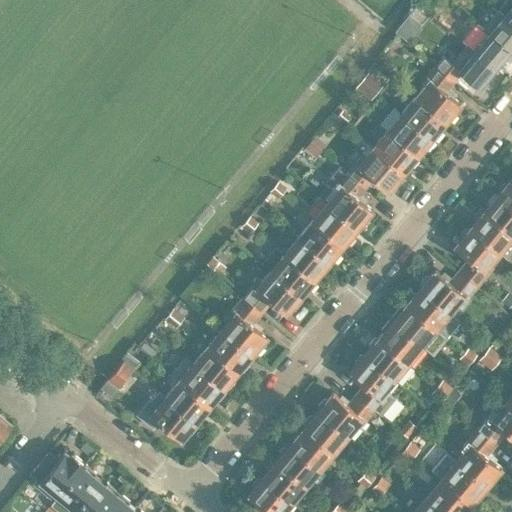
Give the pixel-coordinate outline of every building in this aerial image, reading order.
[(427,0),(422,6),(430,12),(435,7),(427,0)] [(511,0),(497,0),(492,6),(511,22),(511,0)] [(511,46),(511,22),(492,6),(478,23),(489,32),(510,49),(511,46)] [(407,19),(397,31),(409,41),(419,29),(407,19)] [(495,67),(510,49),(489,32),(474,50),(495,67)] [(495,67),(474,50),(470,47),(469,47),(461,40),(446,57),(443,55),(435,64),(454,79),(461,71),(479,86),(495,67)] [(454,79),(435,64),(420,82),(423,85),(415,94),(427,105),(430,104),(437,110),(437,113),(446,120),(447,119),(450,120),(455,114),(454,110),(461,103),(453,96),(454,95),(446,88),(454,79)] [(372,96),(384,82),(370,69),(358,83),(372,96)] [(427,105),(415,94),(401,111),(434,139),(441,130),(440,127),(446,120),(437,113),(437,110),(430,104),(427,105)] [(434,139),(401,111),(391,103),(377,120),(387,128),(400,139),(400,142),(406,146),(409,146),(418,154),(423,148),(427,148),(434,139)] [(350,117),(342,110),(337,115),(346,123),(350,117)] [(400,139),(387,128),(373,145),(386,156),(386,159),(392,164),(395,163),(404,171),(409,165),(413,165),(418,159),(417,155),(418,154),(409,146),(406,146),(400,142),(400,139)] [(386,156),(373,145),(364,156),(361,154),(346,171),(365,187),(372,178),(380,184),(381,183),(389,189),(395,181),(399,182),(404,176),(403,172),(404,171),(395,163),(392,164),(386,159),(386,156)] [(365,187),(346,171),(332,188),(336,191),(326,201),(339,212),(342,211),(348,217),(348,219),(357,227),(358,226),(362,226),(367,219),(366,216),(372,209),(365,202),(366,201),(358,195),(365,187)] [(511,175),(511,176),(506,183),(502,182),(495,191),(511,204),(511,175)] [(281,183),(276,188),(285,195),(289,191),(281,183)] [(285,195),(276,188),(273,192),(282,199),(285,195)] [(511,204),(495,191),(488,200),(489,203),(484,209),(493,217),(493,220),(498,224),(501,224),(511,232),(511,204)] [(339,212),(326,201),(313,218),(325,228),(327,228),(334,233),(334,236),(343,244),(344,242),(348,243),(353,236),(352,233),(357,227),(348,219),(348,217),(342,211),(339,212)] [(511,253),(511,232),(501,224),(498,224),(493,220),(493,217),(484,209),(482,211),(479,211),(474,217),(475,220),(469,227),(479,235),(479,238),(484,242),(487,242),(499,252),(508,259),(511,253)] [(252,217),(248,222),(257,229),(260,225),(252,217)] [(334,233),(327,228),(325,228),(313,218),(298,235),(329,260),(330,259),(334,260),(339,253),(338,250),(343,244),(334,236),(334,233)] [(257,229),(248,222),(244,226),(253,234),(257,229)] [(484,242),(479,238),(479,235),(469,227),(468,228),(465,227),(460,234),(461,237),(454,245),(461,251),(460,252),(468,258),(459,269),(478,284),(493,265),(490,262),(499,252),(487,242),(484,242)] [(329,260),(298,235),(284,252),(296,262),(297,265),(303,270),(306,270),(315,278),(320,271),(324,271),(329,265),(328,261),(329,260)] [(297,265),(296,262),(284,252),(270,269),(282,279),(283,282),(289,287),(292,287),(301,294),(306,288),(310,288),(315,282),(314,278),(315,278),(306,270),(303,270),(297,265)] [(419,282),(420,285),(430,293),(432,293),(438,297),(438,300),(450,310),(458,301),(462,303),(478,284),(459,269),(450,279),(443,273),(442,274),(435,268),(428,276),(425,275),(419,282)] [(259,276),(244,294),(243,295),(261,311),(270,301),(278,307),(279,306),(286,312),(292,305),(296,305),(301,299),(300,295),(301,294),(292,287),(289,287),(283,282),(282,279),(270,269),(262,279),(259,276)] [(430,293),(420,285),(415,292),(411,292),(406,299),(407,302),(406,302),(415,310),(418,310),(424,315),(424,317),(436,327),(450,310),(438,300),(438,297),(432,293),(430,293)] [(261,311),(243,295),(227,314),(230,317),(221,328),(233,338),(236,337),(243,343),(242,345),(252,353),(253,352),(256,352),(262,346),(261,342),(267,335),(259,329),(261,327),(253,321),(261,311)] [(436,327),(424,317),(424,315),(418,310),(415,310),(406,302),(401,309),(398,307),(390,317),(422,344),(432,352),(445,335),(436,327)] [(175,310),(171,314),(179,321),(183,318),(175,310)] [(179,321),(171,314),(166,318),(174,326),(179,321)] [(383,330),(378,336),(387,344),(388,347),(393,351),(396,351),(408,361),(422,344),(390,317),(381,328),(383,330)] [(236,337),(233,338),(221,328),(207,345),(219,355),(223,354),(228,359),(229,362),(238,370),(239,369),(242,369),(248,363),(247,359),(252,353),(242,345),(243,343),(236,337)] [(369,347),(364,353),(374,361),(374,364),(379,368),(382,368),(394,378),(408,361),(396,351),(393,351),(388,347),(387,344),(378,336),(377,337),(374,337),(368,344),(369,347)] [(147,343),(143,347),(151,355),(155,351),(147,343)] [(493,366),(504,352),(491,343),(481,356),(493,366)] [(223,354),(219,355),(207,345),(193,361),(224,387),(225,386),(228,386),(234,380),(233,376),(238,370),(229,362),(228,359),(223,354)] [(469,346),(464,351),(473,358),(477,353),(469,346)] [(473,358),(464,351),(459,357),(468,364),(473,358)] [(374,361),(364,353),(364,354),(360,353),(354,360),(355,363),(349,371),(356,377),(355,378),(363,384),(356,392),(374,408),(381,413),(394,397),(388,391),(389,391),(385,388),(394,378),(382,368),(379,368),(374,364),(374,361)] [(128,354),(123,359),(133,367),(134,368),(139,363),(128,354)] [(110,395),(133,367),(123,359),(108,378),(100,388),(110,395)] [(224,387),(193,361),(179,378),(192,389),(192,391),(198,396),(200,395),(210,403),(215,397),(219,398),(224,391),(223,388),(224,387)] [(192,389),(179,378),(166,394),(178,404),(178,407),(184,412),(187,412),(196,420),(201,414),(205,415),(210,408),(209,405),(210,403),(200,395),(198,396),(192,391),(192,389)] [(443,381),(438,386),(447,393),(451,388),(443,381)] [(447,393),(438,386),(433,392),(442,399),(447,393)] [(318,408),(317,409),(327,417),(329,417),(334,420),(335,423),(347,434),(356,423),(359,426),(374,408),(356,392),(348,402),(341,396),(340,397),(333,391),(326,398),(323,398),(317,405),(318,408)] [(178,404),(166,394),(156,405),(153,403),(147,410),(161,422),(160,424),(168,431),(170,429),(181,439),(187,431),(190,432),(196,425),(195,422),(196,420),(187,412),(184,412),(178,407),(178,404)] [(511,403),(506,399),(503,396),(477,426),(496,442),(505,432),(511,437),(511,403)] [(304,425),(304,426),(313,433),(316,433),(321,437),(321,440),(334,450),(347,434),(335,423),(334,420),(329,417),(327,417),(317,409),(312,415),(309,415),(303,421),(304,425)] [(0,413),(0,436),(11,423),(0,413)] [(400,429),(407,435),(416,425),(409,420),(400,429)] [(296,430),(288,440),(320,467),(334,450),(321,440),(321,437),(316,433),(313,433),(304,426),(299,432),(296,430)] [(496,442),(477,426),(460,446),(464,449),(455,459),(468,470),(471,469),(476,474),(476,477),(488,487),(497,477),(496,473),(501,467),(493,460),(494,458),(487,453),(496,442)] [(281,453),(276,459),(286,467),(286,470),(291,474),(293,473),(306,484),(320,467),(288,440),(279,451),(281,453)] [(418,448),(409,441),(405,446),(414,454),(418,448)] [(414,454),(405,446),(400,452),(409,459),(414,454)] [(57,494),(84,462),(73,452),(71,455),(65,450),(58,457),(49,450),(30,473),(36,478),(33,483),(53,500),(57,494)] [(267,469),(262,476),(271,483),(272,486),(277,490),(279,490),(292,500),(306,484),(293,473),(291,474),(286,470),(286,467),(276,459),(275,460),(272,459),(266,466),(267,469)] [(476,474),(471,469),(468,470),(455,459),(441,476),(454,487),(456,486),(462,491),(462,494),(474,504),(488,487),(476,477),(476,474)] [(96,472),(84,462),(57,494),(74,509),(99,479),(94,474),(96,472)] [(366,468),(362,474),(370,481),(375,475),(366,468)] [(370,481),(362,474),(357,479),(366,486),(370,481)] [(271,483),(262,476),(261,476),(258,476),(252,483),(253,486),(247,493),(258,503),(257,504),(265,511),(266,509),(269,511),(284,511),(283,511),(292,500),(279,490),(277,490),(272,486),(271,483)] [(389,483),(381,476),(376,482),(385,489),(389,483)] [(454,487),(441,476),(426,494),(439,504),(442,504),(447,509),(447,511),(448,511),(467,511),(474,504),(462,494),(462,491),(456,486),(454,487)] [(105,483),(99,479),(74,509),(78,511),(100,511),(118,490),(107,481),(105,483)] [(385,489),(376,482),(371,487),(380,494),(385,489)] [(130,500),(118,490),(100,511),(129,511),(133,507),(128,502),(130,500)] [(439,504),(426,494),(412,511),(448,511),(447,511),(447,509),(442,504),(439,504)] [(339,502),(334,507),(339,511),(344,511),(347,509),(339,502)]
